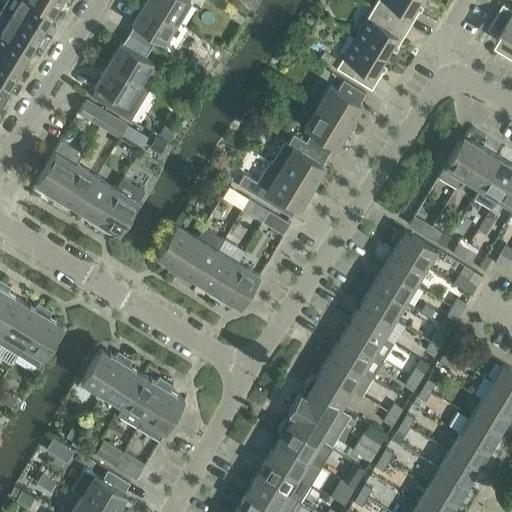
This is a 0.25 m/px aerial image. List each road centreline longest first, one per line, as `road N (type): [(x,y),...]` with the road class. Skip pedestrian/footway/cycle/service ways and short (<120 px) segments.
road 1 (residential): [(249,373),(431,95),(453,85)]
road 2 (residential): [(249,373),(0,222)]
road 3 (residential): [(0,174),(100,0)]
road 4 (residential): [(172,511),(249,373)]
